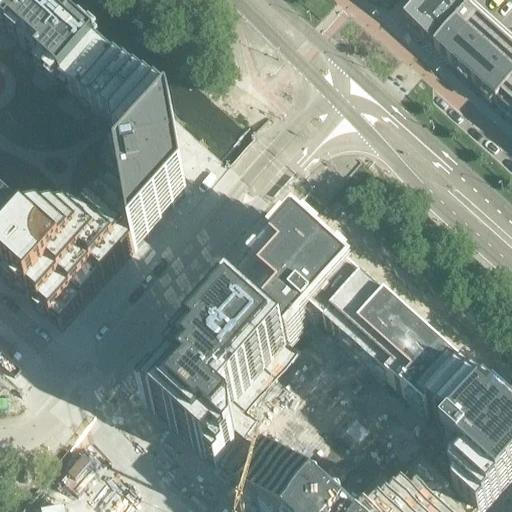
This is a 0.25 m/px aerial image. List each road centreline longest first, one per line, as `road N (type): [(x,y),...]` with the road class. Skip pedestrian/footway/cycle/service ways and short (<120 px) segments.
road 1 (residential): [(511,152),(341,0)]
road 2 (unclassified): [(85,383),(230,227)]
road 3 (residential): [(227,511),(85,383)]
road 4 (unclassified): [(326,92),(243,185),(230,227)]
road 5 (unclassified): [(230,227),(265,205),(349,114)]
road 6 (tertiary): [(466,199),(446,164),(360,81)]
road 7 (tertiary): [(349,114),(422,186),(466,199)]
road 8 (tertiary): [(234,0),(326,92)]
road 9 (tertiary): [(360,81),(269,0)]
